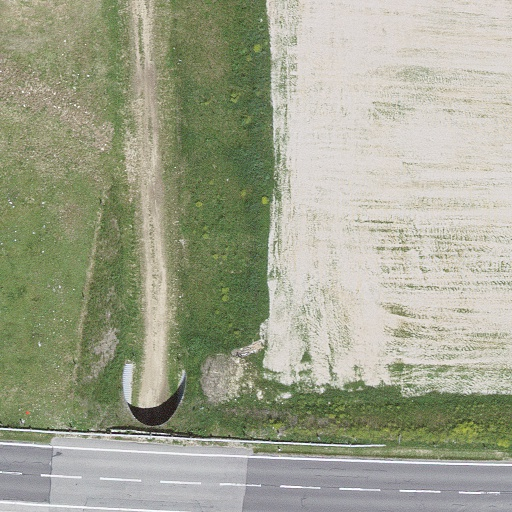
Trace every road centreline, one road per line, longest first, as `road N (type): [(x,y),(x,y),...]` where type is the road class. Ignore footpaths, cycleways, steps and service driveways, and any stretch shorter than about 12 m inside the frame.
road 1 (secondary): [(511,478),(0,457)]
road 2 (track): [(138,0),(150,422),(145,511)]
